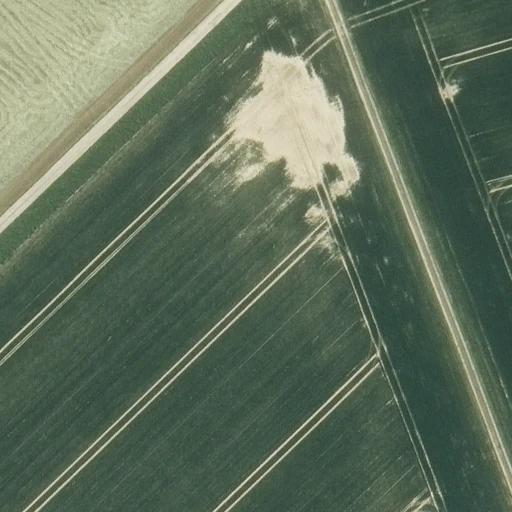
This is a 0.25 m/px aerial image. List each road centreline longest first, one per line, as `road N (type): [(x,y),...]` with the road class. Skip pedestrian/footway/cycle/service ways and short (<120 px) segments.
road 1 (track): [(326,0),(511,464)]
road 2 (track): [(0,229),(237,0)]
